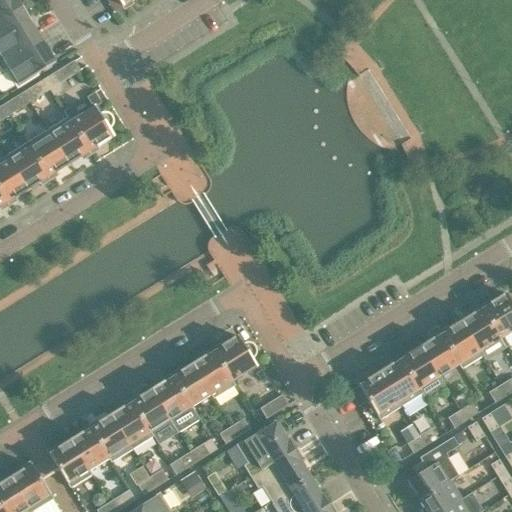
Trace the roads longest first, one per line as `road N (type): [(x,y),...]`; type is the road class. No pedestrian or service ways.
road 1 (residential): [(22,426),(228,297),(238,296),(293,377)]
road 2 (residential): [(0,250),(152,153),(100,67)]
road 3 (residential): [(293,377),(511,247)]
road 4 (residential): [(380,511),(293,377)]
road 5 (residential): [(100,67),(210,0)]
